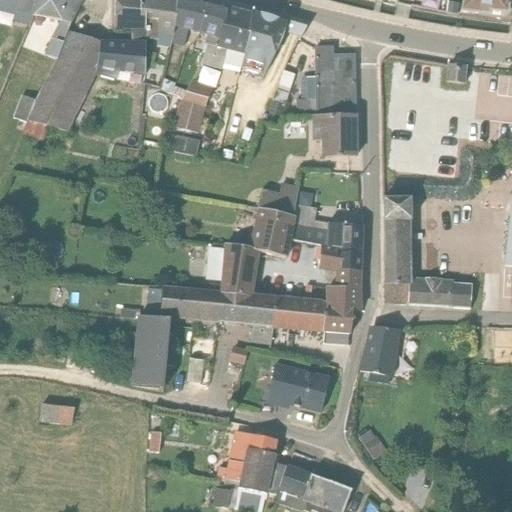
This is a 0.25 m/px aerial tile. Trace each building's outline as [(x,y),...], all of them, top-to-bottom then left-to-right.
[(0,0),(0,13),(13,17),(12,22),(28,26),(31,18),(35,0),(0,0)] [(35,0),(31,18),(59,23),(50,38),(43,57),(54,61),(67,34),(81,0),(35,0)] [(130,45),(144,44),(146,46),(145,40),(156,41),(156,35),(172,38),(173,31),(176,1),(168,0),(113,0),(112,32),(130,32),(130,45)] [(462,0),(461,13),(477,16),(480,14),(480,12),(500,14),(502,18),(509,13),(506,9),(507,0),(462,0)] [(176,1),(173,31),(187,33),(196,35),(198,36),(206,6),(176,1)] [(206,6),(198,36),(205,39),(203,46),(205,47),(216,49),(224,11),(206,6)] [(216,49),(205,47),(202,60),(199,67),(237,74),(238,70),(252,17),(225,10),(224,11),(216,49)] [(252,17),(238,70),(263,78),(276,51),(282,34),(286,23),(253,13),(252,17)] [(173,31),(172,38),(184,39),(186,40),(187,33),(173,31)] [(36,102),(26,125),(20,136),(43,143),(46,129),(66,135),(95,76),(115,83),(139,87),(140,78),(144,79),(144,44),(130,45),(126,45),(114,45),(99,44),(67,34),(54,61),(36,102)] [(184,39),(172,38),(171,46),(182,48),(184,39)] [(305,101),(301,102),(294,102),(295,118),(310,118),(353,117),(353,80),(353,58),(331,58),(331,50),(314,50),(314,79),(304,79),(305,101)] [(447,67),(445,84),(463,86),(465,69),(447,67)] [(184,94),(181,100),(179,103),(171,130),(197,135),(204,110),(203,109),(210,89),(214,90),(219,74),(201,69),(196,84),(191,82),(184,94)] [(282,72),(272,102),(284,105),(293,77),(282,72)] [(181,100),(184,94),(173,89),(174,86),(162,81),(158,90),(159,91),(181,100)] [(26,125),(36,102),(21,97),(12,120),(26,125)] [(353,117),(310,118),(310,144),(319,143),(320,160),(354,159),(353,117)] [(170,136),(167,152),(195,158),(199,143),(170,136)] [(256,213),(293,219),(297,196),(298,189),(280,186),(277,195),(261,192),(256,213)] [(293,219),(290,242),(319,247),(340,250),(339,273),(358,274),(360,228),(313,226),(316,210),(308,209),(309,198),(297,196),(293,219)] [(150,197),(148,207),(175,212),(177,201),(150,197)] [(411,286),(410,280),(409,201),(382,201),(383,287),(411,286)] [(250,253),(258,255),(286,260),(290,242),(293,219),(256,213),(247,250),(251,250),(250,253)] [(222,250),(220,283),(219,293),(245,295),(252,296),(258,255),(250,253),(251,250),(247,250),(223,247),(222,250)] [(340,250),(319,247),(317,273),(334,273),(339,273),(340,250)] [(220,283),(222,250),(207,249),(204,282),(220,283)] [(411,286),(383,287),(383,291),(383,305),(408,307),(469,311),(471,286),(452,285),(452,282),(410,280),(411,286)] [(218,322),(219,293),(161,288),(159,316),(193,319),(218,322)] [(323,303),(323,309),(352,311),(358,312),(358,291),(333,291),(324,292),(323,303)] [(219,293),(218,322),(272,327),(274,298),(272,298),(252,296),(245,295),(219,293)] [(274,298),(272,327),(294,330),(322,333),(323,309),(323,303),(307,301),(280,298),(274,298)] [(323,309),(322,333),(349,335),(352,311),(323,309)] [(132,375),(163,378),(169,321),(137,318),(132,375)] [(369,334),(359,372),(368,374),(367,382),(389,386),(397,333),(397,332),(396,332),(372,329),(371,329),(370,329),(370,330),(369,334)] [(233,348),(229,362),(242,365),(246,351),(233,348)] [(274,367),(265,404),(280,408),(281,404),(320,413),(328,380),(274,367)] [(40,407),(38,423),(70,427),(72,411),(40,407)] [(369,432),(358,440),(372,460),(385,451),(369,432)] [(150,434),(148,454),(158,455),(160,435),(150,434)] [(245,451),(273,456),(276,442),(250,436),(250,438),(234,434),(226,471),(217,469),(214,481),(223,483),(224,481),(238,484),(245,451)] [(224,481),(223,483),(222,488),(215,486),(215,490),(205,488),(203,507),(226,511),(226,509),(233,511),(233,509),(248,511),(256,511),(259,495),(266,496),(267,493),(271,469),(273,456),(245,451),(238,484),(224,481)] [(271,469),(267,493),(276,497),(285,468),(277,465),(275,470),(271,469)] [(285,468),(276,497),(273,504),(296,511),(309,476),(286,467),(285,468)] [(309,476),(296,511),(302,511),(303,511),(342,511),(350,491),(309,476)]
